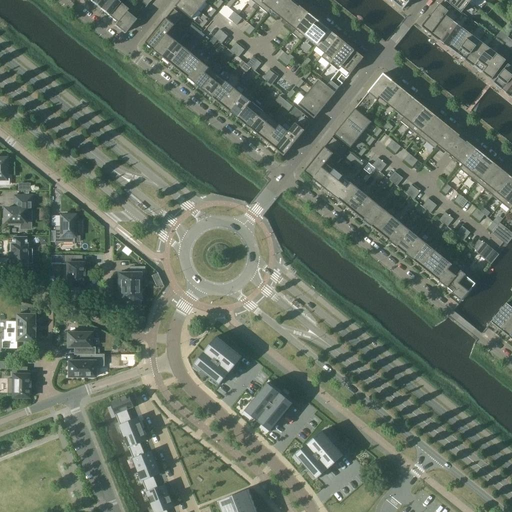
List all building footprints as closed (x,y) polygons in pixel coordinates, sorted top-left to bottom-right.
[(94,5),(100,9),(106,0),(93,0),(91,2),(92,3),(94,5)] [(119,2),(115,0),(106,0),(100,9),(101,10),(103,12),(108,16),(119,2)] [(189,3),(185,0),(180,0),(175,6),(192,19),(199,11),(189,3)] [(206,2),(202,0),(185,0),(189,3),(199,11),(206,2)] [(220,0),(215,6),(218,9),(223,2),(220,0)] [(236,0),(230,0),(226,6),(229,8),(236,0)] [(269,12),(271,10),(270,9),(278,0),(264,0),(259,6),(268,13),(269,12)] [(278,0),(270,9),(271,10),(279,17),(283,12),(292,0),(278,0)] [(410,0),(393,0),(393,1),(403,9),(410,0)] [(428,32),(431,34),(445,15),(446,14),(452,6),(453,6),(445,0),(443,0),(421,27),(428,32)] [(464,0),(445,0),(453,6),(452,6),(461,13),(469,4),(464,0)] [(109,16),(111,18),(116,22),(127,9),(119,2),(108,16),(109,16)] [(300,6),(291,18),(287,23),(295,30),(296,30),(309,13),(300,6)] [(170,13),(179,21),(183,16),(173,8),(170,13)] [(127,9),(116,22),(114,25),(124,34),(135,20),(128,14),(126,12),(128,9),(127,9)] [(228,18),(233,22),(238,15),(234,12),(228,18)] [(167,34),(168,34),(179,21),(170,13),(145,43),(154,50),(167,34)] [(301,40),(304,36),(303,36),(317,20),(309,13),(296,30),(295,30),(293,32),(292,33),(301,40)] [(233,22),(237,25),(242,18),(238,15),(233,22)] [(454,21),(445,15),(431,34),(440,41),(454,21)] [(205,19),(200,26),(202,28),(208,22),(205,19)] [(303,36),(304,36),(316,47),(330,30),(317,20),(303,36)] [(440,41),(448,47),(462,28),(454,21),(440,41)] [(188,30),(194,35),(198,30),(192,25),(188,30)] [(251,25),(245,32),(249,35),(255,29),(251,25)] [(471,34),(462,28),(448,47),(457,53),(471,34)] [(217,40),(224,33),(219,29),(213,37),(217,40)] [(194,35),(201,40),(205,35),(202,33),(198,30),(194,35)] [(316,47),(324,53),(325,53),(338,37),(330,30),(316,47)] [(228,36),(224,33),(217,40),(222,44),(228,36)] [(168,34),(167,34),(154,50),(162,57),(176,41),(168,34)] [(457,53),(466,60),(480,41),(471,34),(457,53)] [(213,37),(209,42),(213,45),(217,40),(213,37)] [(324,53),(321,57),(330,64),(346,44),(338,37),(325,53),(324,53)] [(162,57),(171,64),(184,47),(176,41),(162,57)] [(488,47),(480,41),(466,60),(474,66),(488,47)] [(234,54),(240,46),(236,43),(230,51),(234,54)] [(330,64),(338,71),(339,71),(355,50),(346,44),(330,64)] [(245,50),(240,46),(234,54),(238,58),(245,50)] [(171,64),(179,71),(192,54),(184,47),(171,64)] [(474,66),(483,73),(497,54),(488,47),(474,66)] [(342,75),(346,79),(364,58),(355,50),(339,71),(338,71),(338,72),(342,75)] [(279,59),(283,63),(288,56),(284,52),(279,59)] [(179,71),(188,77),(201,61),(192,54),(179,71)] [(288,56),(283,63),(287,66),(294,58),(290,54),(288,56)] [(483,73),(492,80),(506,60),(497,54),(483,73)] [(251,68),(257,60),(253,57),(247,64),(251,68)] [(308,58),(301,66),(304,69),(311,60),(308,58)] [(261,64),(257,60),(251,68),(255,71),(261,64)] [(188,77),(196,84),(209,68),(201,61),(188,77)] [(493,83),(502,90),(511,77),(511,67),(508,64),(494,81),(493,83)] [(196,84),(204,91),(216,77),(218,75),(209,68),(196,84)] [(268,81),(274,74),(270,70),(264,78),(268,81)] [(311,73),(308,71),(303,77),(306,80),(311,73)] [(338,80),(342,75),(338,72),(330,81),(339,88),(343,83),(338,80)] [(278,77),(274,74),(268,81),(266,84),(270,87),(278,77)] [(364,98),(373,105),(376,101),(392,81),(383,74),(364,98)] [(213,98),(226,81),(218,75),(216,77),(204,91),(213,98)] [(343,83),(346,79),(342,75),(338,80),(343,83)] [(511,77),(502,90),(510,97),(511,94),(511,77)] [(301,79),(296,86),(299,88),(304,82),(301,79)] [(326,86),(319,79),(312,88),(328,101),(335,93),(330,89),(326,86)] [(226,81),(213,98),(221,105),(234,88),(226,81)] [(330,81),(328,83),(326,86),(330,89),(335,93),(339,88),(330,81)] [(376,101),(384,108),(387,104),(400,88),(392,81),(376,101)] [(221,105),(230,111),(243,95),(234,88),(221,105)] [(305,97),(321,110),(328,101),(312,88),(305,97)] [(387,104),(396,111),(409,94),(400,88),(387,104)] [(292,90),(287,97),(290,99),(295,92),(292,90)] [(409,94),(396,111),(404,117),(404,118),(417,101),(409,94)] [(230,111),(238,118),(251,102),(243,95),(230,111)] [(280,96),(276,101),(282,106),(286,101),(280,96)] [(314,118),(321,110),(305,97),(298,105),(314,118)] [(368,111),(373,105),(364,98),(359,103),(368,111)] [(293,106),(286,101),(282,106),(289,112),(293,106)] [(409,128),(426,108),(417,101),(404,118),(404,117),(401,121),(409,128)] [(238,118),(250,128),(264,112),(251,102),(238,118)] [(368,111),(359,103),(355,109),(364,116),(366,114),(368,111)] [(299,119),(299,118),(309,126),(313,121),(295,107),(290,113),(299,119)] [(434,115),(426,108),(409,128),(418,135),(434,115)] [(348,117),(364,131),(371,122),(364,116),(355,109),(348,117)] [(250,128),(259,135),(272,119),(264,112),(250,128)] [(426,142),(442,122),(434,115),(418,135),(426,142)] [(348,117),(341,126),(357,139),(364,131),(348,117)] [(299,119),(288,132),(289,132),(275,149),(284,156),(309,126),(299,118),(299,119)] [(259,135),(267,142),(280,125),(272,119),(259,135)] [(387,122),(383,126),(390,132),(393,127),(387,122)] [(451,128),(442,122),(426,142),(435,149),(438,145),(451,128)] [(289,132),(288,132),(280,125),(267,142),(275,149),(289,132)] [(357,139),(341,126),(334,135),(350,148),(357,139)] [(382,131),(379,128),(374,135),(377,137),(382,131)] [(438,145),(446,152),(450,155),(455,149),(463,139),(460,136),(451,128),(438,145)] [(332,137),(328,142),(337,149),(341,144),(332,137)] [(370,146),(375,140),(372,137),(367,144),(370,146)] [(463,165),(476,149),(467,142),(463,139),(455,149),(450,155),(454,158),(462,165),(463,165)] [(391,150),(397,144),(393,140),(387,147),(391,150)] [(326,163),(337,149),(328,142),(304,172),(313,179),(326,163)] [(401,147),(397,144),(391,150),(396,154),(401,147)] [(364,148),(358,154),(361,157),(366,150),(364,148)] [(463,165),(462,165),(459,169),(468,176),(484,156),(476,149),(463,165)] [(346,158),(353,164),(357,159),(350,153),(346,158)] [(408,164),(413,157),(409,154),(404,160),(408,164)] [(0,185),(5,185),(5,179),(6,179),(6,175),(9,175),(9,163),(6,163),(6,159),(3,159),(3,157),(0,156),(0,185)] [(484,156),(468,176),(476,183),(493,162),(484,156)] [(418,161),(413,157),(408,164),(412,167),(418,161)] [(372,166),(376,169),(382,162),(378,158),(372,166)] [(357,159),(353,164),(359,169),(363,164),(357,159)] [(382,162),(376,169),(380,173),(387,165),(382,162)] [(493,162),(476,183),(485,189),(501,169),(493,162)] [(334,169),(326,163),(313,179),(321,186),(334,169)] [(321,186),(329,192),(343,176),(334,169),(321,186)] [(493,196),(510,176),(501,169),(485,189),(493,196)] [(393,183),(399,175),(395,172),(389,179),(393,183)] [(403,178),(399,175),(393,183),(397,186),(403,178)] [(351,183),(343,176),(329,192),(338,199),(351,183)] [(511,177),(510,176),(493,196),(502,203),(511,190),(511,177)] [(359,190),(351,183),(338,199),(346,206),(359,190)] [(446,194),(451,188),(447,184),(442,191),(446,194)] [(410,196),(416,189),(412,185),(406,193),(410,196)] [(420,192),(416,189),(410,196),(414,200),(420,192)] [(368,196),(359,190),(346,206),(355,213),(368,196)] [(511,190),(502,203),(510,210),(511,207),(511,190)] [(464,198),(460,195),(454,201),(458,205),(464,198)] [(9,222),(9,226),(21,226),(21,222),(31,222),(31,196),(19,196),(19,209),(4,209),(4,212),(3,212),(3,219),(4,219),(4,222),(9,222)] [(376,203),(368,196),(355,213),(363,220),(376,203)] [(468,201),(464,198),(458,205),(463,208),(468,201)] [(427,210),(433,202),(429,199),(422,206),(427,210)] [(437,206),(433,202),(427,210),(431,213),(437,206)] [(385,210),(376,203),(363,220),(371,226),(385,210)] [(481,212),(476,208),(471,215),(475,218),(481,212)] [(393,217),(385,210),(371,226),(380,233),(393,217)] [(443,223),(450,216),(445,212),(439,220),(443,223)] [(485,215),(481,212),(475,218),(479,222),(485,215)] [(55,242),(55,243),(74,243),(74,232),(78,232),(78,220),(74,220),(74,216),(71,216),(71,214),(64,214),(64,216),(61,216),(61,230),(55,230),(55,231),(51,231),(51,242),(55,242)] [(454,219),(450,216),(443,223),(448,227),(454,219)] [(380,233),(388,240),(401,224),(393,217),(380,233)] [(488,228),(492,232),(497,225),(493,222),(488,228)] [(511,232),(500,223),(497,225),(492,232),(491,233),(507,245),(511,238),(511,232)] [(388,240),(397,247),(410,230),(401,224),(388,240)] [(460,237),(466,229),(462,226),(456,234),(460,237)] [(470,233),(466,229),(460,237),(464,240),(470,233)] [(418,237),(410,230),(397,247),(405,254),(418,237)] [(26,237),(12,237),(12,244),(10,244),(10,251),(9,251),(9,261),(10,261),(10,268),(26,268),(26,263),(31,263),(31,249),(26,249),(26,244),(26,237)] [(427,244),(418,237),(405,254),(413,260),(427,244)] [(483,243),(479,240),(473,247),(477,251),(483,243)] [(484,242),(483,243),(477,251),(476,252),(491,264),(499,254),(484,242)] [(435,251),(427,244),(413,260),(422,267),(435,251)] [(443,258),(435,251),(422,267),(430,274),(443,258)] [(66,263),(66,286),(71,286),(81,286),(83,286),(83,279),(83,270),(83,263),(74,263),(74,256),(61,256),(61,263),(66,263)] [(452,264),(443,258),(430,274),(439,281),(452,264)] [(460,271),(452,264),(439,281),(447,288),(460,271)] [(118,287),(140,287),(140,273),(144,273),(144,267),(133,267),(133,273),(118,273),(118,287)] [(447,288),(453,292),(452,293),(462,301),(476,284),(465,275),(466,274),(461,270),(460,271),(447,288)] [(164,286),(158,273),(153,275),(157,286),(164,286)] [(140,287),(118,287),(118,300),(129,300),(129,306),(141,306),(141,300),(140,300),(140,287)] [(511,315),(511,307),(506,303),(491,322),(501,330),(511,315)] [(34,330),(34,326),(34,325),(34,315),(16,315),(16,330),(12,330),(12,340),(2,340),(2,348),(16,348),(16,341),(34,341),(34,331),(34,330)] [(511,333),(511,315),(501,330),(509,337),(511,333)] [(127,321),(143,329),(146,318),(127,318),(127,321)] [(83,354),(95,355),(95,353),(95,349),(95,347),(91,347),(91,332),(67,332),(67,348),(83,348),(83,354)] [(195,362),(194,364),(195,365),(196,363),(203,369),(202,370),(203,371),(206,374),(208,375),(212,378),(213,377),(220,382),(219,384),(220,385),(221,383),(222,381),(225,378),(226,377),(229,373),(230,372),(233,368),(234,367),(237,363),(238,362),(241,358),(242,357),(241,355),(240,356),(238,354),(238,353),(237,353),(235,351),(234,350),(225,343),(224,342),(222,340),(221,339),(221,340),(218,338),(218,337),(217,336),(215,338),(216,338),(213,342),(212,341),(211,343),(212,343),(209,346),(208,346),(207,348),(208,348),(205,351),(204,351),(203,353),(204,353),(201,356),(200,356),(199,358),(196,363),(195,362)] [(95,355),(83,354),(83,361),(67,361),(67,377),(95,377),(95,366),(103,366),(103,355),(95,355)] [(13,374),(12,374),(12,379),(7,379),(7,393),(12,393),(12,398),(28,398),(29,391),(29,381),(29,374),(26,374),(26,368),(13,367),(13,374)] [(246,409),(245,411),(246,411),(247,410),(254,415),(252,417),(254,418),(257,420),(258,421),(263,425),(264,423),(271,429),(269,430),(270,431),(271,430),(273,428),(275,425),(276,424),(276,423),(279,420),(280,420),(280,419),(280,418),(283,415),(284,415),(284,414),(284,413),(287,410),(288,410),(288,409),(291,405),(292,405),(293,403),(291,402),(289,400),(288,399),(285,397),(284,397),(275,390),(276,389),(275,389),(272,387),(271,386),(269,384),(267,383),(266,384),(263,388),(262,389),(259,393),(258,394),(255,398),(254,399),(251,403),(250,404),(246,409)] [(120,399),(110,402),(115,414),(116,414),(118,419),(129,415),(127,410),(134,407),(134,406),(132,402),(129,395),(126,396),(120,398),(120,399)] [(129,415),(118,419),(120,424),(119,425),(124,436),(143,429),(140,422),(139,418),(138,417),(131,420),(129,415)] [(143,429),(124,436),(129,448),(131,453),(142,448),(140,443),(148,440),(147,440),(146,436),(143,429)] [(297,453),(295,454),(296,455),(297,454),(303,460),(302,462),(303,463),(305,466),(306,467),(310,472),(312,470),(317,477),(316,478),(317,479),(318,478),(319,476),(323,473),(324,472),(328,469),(329,468),(332,465),(333,465),(334,464),(337,461),(338,460),(342,457),(344,455),(342,454),(340,452),(339,451),(337,448),(337,447),(336,448),(329,439),(328,438),(326,436),(325,435),(323,432),(322,431),(321,432),(317,435),(316,436),(312,439),(311,440),(307,444),(306,445),(303,448),(302,448),(301,449),(297,453)] [(142,448),(131,453),(133,458),(137,470),(156,462),(153,455),(152,451),(144,454),(142,448)] [(156,462),(137,470),(142,481),(144,486),(156,482),(153,477),(161,474),(161,473),(159,469),(156,462)] [(156,482),(144,486),(146,491),(146,492),(151,503),(170,496),(167,489),(165,485),(165,484),(158,487),(156,482)] [(220,500),(218,501),(219,503),(221,507),(220,507),(221,509),(222,511),(257,511),(256,509),(256,507),(255,508),(254,503),(253,501),(253,502),(251,497),(252,497),(251,496),(249,491),(249,489),(247,490),(244,491),(243,491),(243,492),(240,493),(239,493),(228,497),(227,497),(227,498),(224,499),(223,499),(220,500)] [(170,496),(151,503),(154,511),(167,511),(167,510),(174,507),(172,503),(170,496)]
